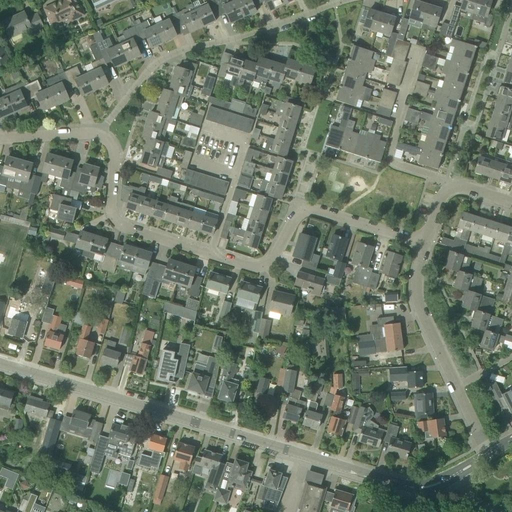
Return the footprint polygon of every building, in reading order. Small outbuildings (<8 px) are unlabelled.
[(70,22),(84,16),(76,0),(62,0),(63,1),(44,9),(48,18),(46,19),(51,28),(57,25),(56,24),(69,18),(70,22)] [(198,1),(191,4),(202,28),(215,22),(214,19),(219,16),(212,0),(200,5),(198,1)] [(227,0),(212,0),(219,16),(226,13),(230,23),(243,17),(234,0),(229,3),(227,0)] [(234,0),(243,17),(256,12),(253,7),(260,4),(257,0),(234,0)] [(257,0),(260,4),(265,1),(270,11),(283,5),(280,0),(257,0)] [(473,14),(477,0),(462,0),(459,13),(465,15),(465,13),(472,16),(473,14)] [(473,14),(471,20),(483,24),(483,26),(489,28),(493,16),(487,14),(491,0),(477,0),(473,13),(473,14)] [(407,25),(420,29),(428,5),(415,1),(407,25)] [(186,9),(173,15),(179,29),(186,25),(190,33),(202,28),(191,4),(184,7),(186,9)] [(428,5),(420,29),(433,33),(441,10),(428,5)] [(358,23),(355,35),(360,37),(362,32),(369,34),(370,31),(377,33),(382,14),(369,10),(364,25),(358,23)] [(2,23),(6,32),(10,39),(30,29),(31,32),(43,27),(37,15),(27,19),(24,12),(2,23)] [(448,25),(444,37),(450,38),(458,15),(452,13),(448,24),(448,25)] [(382,14),(377,33),(383,35),(382,38),(388,40),(389,37),(392,28),(395,18),(382,14)] [(156,25),(155,25),(163,43),(176,36),(174,31),(179,29),(173,15),(161,20),(159,16),(153,19),(156,25)] [(134,26),(133,27),(140,41),(146,38),(151,48),(163,43),(155,25),(149,28),(146,21),(141,23),(139,19),(132,23),(134,26)] [(103,26),(100,20),(94,22),(97,29),(103,26)] [(438,35),(444,37),(448,25),(448,24),(442,23),(438,35)] [(126,41),(119,44),(127,62),(140,56),(134,43),(140,41),(133,27),(122,32),(126,41)] [(400,27),(396,40),(402,41),(406,29),(400,27)] [(86,41),(88,44),(91,45),(94,43),(95,41),(94,38),(90,36),(87,38),(86,41)] [(109,38),(96,44),(102,57),(103,59),(106,64),(112,62),(115,67),(127,62),(119,44),(113,47),(109,38)] [(454,48),(451,55),(472,61),(477,47),(451,39),(449,46),(454,48)] [(396,40),(394,45),(394,46),(408,50),(410,43),(402,41),(396,40)] [(93,70),(87,73),(95,91),(108,85),(103,75),(110,72),(106,64),(103,59),(102,57),(96,44),(96,43),(88,46),(95,62),(90,64),(93,70)] [(384,55),(391,58),(393,52),(394,46),(394,45),(388,44),(384,55)] [(0,66),(10,62),(3,46),(0,47),(0,66)] [(353,46),(348,60),(373,67),(374,61),(370,60),(372,52),(353,46)] [(394,46),(393,52),(406,56),(408,50),(394,46)] [(393,58),(393,59),(404,62),(404,61),(406,56),(393,52),(391,58),(393,58)] [(425,54),(422,61),(436,65),(438,58),(425,54)] [(445,59),(443,67),(468,75),(472,61),(451,55),(449,61),(445,59)] [(236,85),(237,85),(244,61),(230,57),(228,65),(222,63),(218,76),(224,78),(225,74),(232,76),(229,85),(235,87),(236,85)] [(261,89),(263,90),(264,90),(265,87),(265,86),(267,80),(273,63),(259,59),(257,65),(258,65),(252,81),(253,82),(259,84),(259,85),(261,89)] [(393,59),(391,64),(404,69),(406,62),(404,61),(404,62),(393,59)] [(283,77),(284,77),(296,81),(302,65),(288,60),(286,67),(283,77)] [(348,60),(344,74),(364,80),(366,72),(370,74),(373,67),(348,60)] [(253,83),(253,82),(252,81),(258,65),(257,65),(244,61),(237,85),(242,87),(244,80),(253,83)] [(436,65),(422,61),(421,66),(434,70),(436,65)] [(175,74),(173,80),(190,86),(191,85),(197,66),(184,62),(181,69),(177,68),(176,68),(175,68),(174,69),(173,72),(173,74),(175,74)] [(273,63),(267,80),(281,84),(284,77),(283,77),(286,67),(273,63)] [(391,64),(389,70),(402,75),(404,69),(391,64)] [(302,65),(296,81),(310,85),(315,69),(302,65)] [(77,66),(64,72),(71,89),(78,86),(82,96),(95,91),(87,73),(81,76),(77,66)] [(445,75),(443,82),(464,89),(468,75),(443,67),(441,73),(445,75)] [(389,70),(387,76),(400,81),(402,75),(389,70)] [(511,71),(507,70),(503,82),(511,84),(511,71)] [(49,88),(48,88),(56,106),(69,100),(67,95),(73,92),(71,89),(64,72),(58,75),(45,80),(49,88)] [(344,74),(340,87),(369,97),(371,90),(361,87),(364,80),(344,74)] [(400,81),(387,76),(385,82),(398,86),(400,81)] [(37,80),(25,85),(24,86),(31,100),(37,97),(43,111),(56,106),(48,88),(42,91),(37,80)] [(168,86),(166,91),(169,92),(179,95),(183,97),(184,98),(184,97),(188,98),(192,86),(191,85),(190,86),(173,80),(171,86),(170,85),(168,86)] [(416,81),(414,88),(427,92),(429,85),(416,81)] [(6,95),(14,113),(27,107),(25,102),(31,100),(24,86),(25,85),(23,82),(12,87),(11,87),(4,90),(6,95)] [(436,87),(434,94),(459,102),(464,89),(443,82),(441,88),(436,87)] [(369,97),(340,87),(335,101),(355,107),(357,100),(367,103),(369,97)] [(497,100),(511,105),(511,102),(511,91),(498,87),(496,94),(499,95),(497,100)] [(427,92),(414,88),(412,93),(425,97),(427,92)] [(383,89),(381,95),(394,99),(396,93),(383,89)] [(163,90),(159,103),(174,107),(179,108),(183,97),(179,95),(169,92),(166,91),(163,90)] [(437,102),(434,109),(455,116),(459,102),(434,94),(432,101),(437,102)] [(14,113),(6,95),(0,98),(0,97),(0,115),(1,119),(14,113)] [(381,95),(379,101),(392,106),(394,99),(381,95)] [(284,96),(282,103),(288,105),(290,98),(284,96)] [(282,115),(281,116),(296,121),(300,108),(295,106),(288,105),(282,103),(275,100),(274,105),(277,106),(275,113),(282,115)] [(497,100),(494,112),(511,117),(511,112),(509,111),(511,105),(497,100)] [(222,107),(229,109),(231,103),(224,101),(222,107)] [(379,101),(377,107),(391,112),(392,106),(379,101)] [(159,103),(156,114),(170,119),(174,107),(159,103)] [(242,113),(254,117),(257,109),(254,108),(252,109),(250,105),(245,104),(242,113)] [(205,120),(212,122),(216,108),(209,106),(205,120)] [(340,111),(350,114),(351,109),(342,106),(340,111)] [(391,112),(377,107),(376,113),(389,117),(391,112)] [(212,122),(218,124),(222,110),(216,108),(212,122)] [(407,108),(405,115),(419,119),(421,112),(407,108)] [(428,114),(425,121),(450,129),(455,116),(434,109),(432,115),(428,114)] [(218,124),(224,126),(228,112),(222,110),(218,124)] [(197,114),(192,112),(188,123),(200,126),(203,116),(197,114)] [(224,126),(230,128),(235,114),(228,112),(224,126)] [(511,117),(494,112),(490,125),(505,129),(507,122),(511,123),(511,117)] [(150,113),(146,125),(166,132),(166,131),(169,124),(174,126),(176,121),(170,119),(156,114),(150,113)] [(230,128),(237,130),(241,116),(235,114),(230,128)] [(419,119),(405,115),(403,120),(417,124),(419,119)] [(237,130),(243,132),(247,118),(241,116),(237,130)] [(281,116),(278,128),(293,132),(296,121),(281,116)] [(247,118),(243,132),(249,134),(253,120),(247,118)] [(339,150),(352,155),(359,134),(352,132),(355,122),(348,120),(347,125),(339,150)] [(428,129),(426,136),(446,143),(447,140),(448,140),(450,134),(449,133),(450,129),(425,121),(423,128),(428,129)] [(325,146),(339,150),(347,125),(340,123),(338,128),(331,125),(325,146)] [(142,137),(148,139),(157,142),(162,143),(162,142),(166,132),(146,125),(142,137)] [(505,129),(490,125),(486,137),(501,141),(505,129)] [(278,128),(274,139),(274,140),(289,145),(293,132),(278,128)] [(195,141),(197,135),(188,132),(186,137),(186,138),(195,141)] [(352,155),(366,159),(374,134),(367,132),(365,136),(359,134),(352,155)] [(374,134),(366,159),(380,163),(386,143),(379,140),(380,136),(374,134)] [(412,142),(411,146),(411,147),(442,157),(446,143),(426,136),(424,142),(419,141),(418,144),(412,142)] [(186,138),(186,137),(184,137),(181,144),(193,148),(195,141),(186,138)] [(274,140),(274,139),(268,137),(266,143),(272,144),(270,152),(285,157),(289,145),(274,140)] [(148,139),(144,151),(159,156),(164,142),(162,142),(162,143),(157,142),(148,139)] [(411,147),(411,146),(410,149),(416,151),(415,155),(419,156),(417,163),(437,170),(442,157),(411,147)] [(245,154),(258,158),(259,156),(264,158),(266,154),(260,152),(248,148),(245,154)] [(159,156),(144,151),(140,163),(155,168),(159,156)] [(60,158),(48,154),(40,181),(46,183),(48,175),(55,177),(60,158)] [(275,162),(273,169),(272,170),(288,175),(292,162),(271,156),(269,161),(275,162)] [(8,177),(14,179),(20,161),(7,157),(4,167),(0,166),(0,184),(5,186),(8,177)] [(60,158),(55,177),(61,178),(59,187),(70,191),(75,173),(70,172),(73,161),(60,158)] [(474,172),(487,176),(492,162),(479,158),(474,172)] [(487,176),(499,180),(505,161),(500,159),(498,164),(492,162),(487,176)] [(18,190),(30,193),(34,182),(35,176),(29,174),(32,164),(20,161),(14,179),(21,181),(18,190)] [(244,161),(240,173),(245,175),(247,168),(250,169),(252,163),(244,161)] [(511,186),(511,184),(511,180),(511,162),(505,161),(499,180),(506,182),(506,184),(510,186),(511,186)] [(102,185),(103,184),(103,182),(104,178),(97,176),(98,169),(84,165),(81,175),(75,173),(70,191),(85,195),(86,190),(94,193),(95,188),(101,189),(102,185)] [(156,174),(170,178),(172,171),(158,167),(156,174)] [(271,174),(269,182),(284,187),(284,186),(286,186),(287,185),(288,181),(288,180),(286,179),(288,175),(272,170),(273,169),(265,167),(263,172),(271,174)] [(183,183),(189,185),(194,171),(187,169),(183,183)] [(189,185),(195,186),(200,173),(194,171),(189,185)] [(148,181),(149,181),(150,176),(142,173),(142,175),(141,178),(141,179),(141,180),(142,181),(143,182),(148,183),(148,181)] [(195,186),(201,188),(205,175),(200,173),(195,186)] [(236,184),(236,186),(240,187),(249,190),(253,177),(245,175),(240,173),(236,184)] [(201,188),(207,190),(211,177),(205,175),(201,188)] [(207,190),(213,192),(217,178),(211,177),(207,190)] [(213,192),(218,194),(223,180),(217,178),(213,192)] [(269,182),(262,179),(257,192),(265,194),(265,195),(280,200),(284,187),(269,182)] [(223,180),(218,194),(224,196),(229,182),(223,180)] [(34,182),(30,193),(37,195),(40,184),(34,182)] [(126,208),(139,212),(144,197),(143,197),(145,190),(141,188),(138,190),(129,187),(121,185),(120,198),(128,201),(126,208)] [(235,188),(231,201),(237,203),(239,198),(244,200),(247,192),(235,188)] [(198,196),(210,200),(211,195),(199,191),(198,196)] [(57,211),(56,219),(73,223),(76,209),(69,207),(71,200),(53,195),(49,210),(57,211)] [(211,195),(210,200),(222,204),(223,199),(211,195)] [(256,195),(252,208),(267,213),(268,212),(269,212),(270,212),(272,208),(270,207),(269,206),(271,200),(256,195)] [(139,212),(151,216),(156,201),(144,197),(139,212)] [(163,220),(176,224),(182,203),(169,199),(167,204),(168,204),(163,220)] [(151,216),(163,220),(168,204),(167,204),(156,201),(151,216)] [(231,201),(227,213),(235,215),(237,208),(235,208),(237,203),(231,201)] [(176,224),(188,228),(194,207),(182,203),(176,224)] [(188,228),(200,231),(205,216),(206,211),(194,207),(188,228)] [(252,208),(249,220),(264,225),(267,213),(252,208)] [(451,248),(463,251),(465,246),(469,231),(470,231),(474,216),(462,212),(457,227),(462,229),(459,239),(454,237),(451,248)] [(24,222),(27,215),(20,213),(18,221),(24,222)] [(227,213),(224,225),(230,227),(232,222),(237,216),(235,215),(227,213)] [(205,216),(200,231),(212,235),(217,220),(205,216)] [(481,235),(486,220),(474,216),(470,231),(481,235)] [(249,220),(245,231),(245,232),(260,237),(264,225),(249,220)] [(493,239),(498,224),(486,220),(481,235),(493,239)] [(505,242),(510,228),(498,224),(493,239),(505,242)] [(230,227),(224,225),(223,228),(220,238),(226,240),(230,227)] [(29,234),(35,236),(37,229),(31,227),(29,234)] [(47,236),(63,240),(65,232),(49,227),(47,236)] [(245,232),(245,231),(234,228),(232,234),(244,238),(242,244),(256,249),(260,237),(245,232)] [(499,263),(505,265),(511,267),(511,262),(511,261),(505,259),(510,244),(511,244),(511,228),(510,228),(505,242),(500,257),(499,263)] [(81,256),(87,257),(94,236),(80,232),(75,248),(83,250),(81,256)] [(301,267),(310,270),(315,271),(317,263),(309,260),(315,239),(316,236),(315,234),(311,233),(309,234),(308,237),(300,234),(293,256),(303,259),(301,267)] [(344,250),(347,240),(332,235),(325,259),(339,263),(344,250)] [(100,269),(107,271),(114,250),(105,247),(107,240),(94,236),(87,257),(93,259),(94,254),(104,257),(100,269)] [(351,282),(367,287),(372,273),(371,272),(372,269),(366,267),(373,248),(358,243),(352,264),(358,266),(357,268),(356,267),(351,282)] [(115,266),(131,271),(138,248),(131,246),(130,247),(125,246),(122,252),(114,250),(107,271),(113,273),(115,266)] [(463,251),(475,255),(477,250),(465,246),(463,251)] [(138,248),(131,271),(144,275),(146,270),(152,252),(138,248)] [(475,255),(487,259),(489,254),(477,250),(475,255)] [(379,272),(386,274),(395,277),(402,257),(385,252),(379,272)] [(444,268),(458,272),(458,271),(466,273),(469,265),(466,264),(468,258),(449,252),(444,268)] [(487,259),(499,263),(500,257),(489,254),(487,259)] [(163,280),(176,284),(182,264),(169,259),(166,269),(157,266),(155,272),(154,274),(155,274),(153,280),(162,283),(163,280)] [(341,279),(345,266),(336,263),(332,276),(341,279)] [(182,264),(176,284),(189,288),(187,294),(196,297),(202,278),(193,276),(196,268),(182,264)] [(50,296),(57,273),(47,270),(40,293),(50,296)] [(465,292),(467,293),(467,292),(472,294),(472,293),(474,285),(480,287),(482,280),(466,274),(466,273),(458,271),(458,272),(453,288),(465,292)] [(153,280),(155,274),(154,274),(148,272),(141,294),(148,296),(153,280)] [(298,272),(294,285),(301,287),(311,291),(310,294),(319,296),(324,280),(307,275),(298,272)] [(206,288),(226,294),(231,279),(210,273),(206,288)] [(372,273),(367,287),(375,290),(379,275),(372,273)] [(332,276),(328,275),(326,283),(338,287),(341,279),(332,276)] [(76,279),(74,287),(81,289),(83,281),(76,279)] [(84,290),(90,292),(91,288),(102,291),(104,286),(87,282),(84,290)] [(236,298),(256,304),(261,288),(241,282),(236,298)] [(511,291),(505,289),(503,294),(504,295),(503,297),(511,299),(511,291)] [(117,290),(115,296),(123,299),(125,292),(117,290)] [(269,312),(289,317),(294,297),(274,292),(269,312)] [(476,312),(485,316),(486,314),(488,305),(492,307),(494,300),(472,293),(472,294),(467,292),(467,293),(465,292),(462,301),(464,302),(462,307),(476,312)] [(495,300),(502,302),(503,297),(504,295),(503,294),(498,293),(495,300)] [(502,302),(511,305),(511,299),(503,297),(502,302)] [(26,323),(20,321),(26,301),(17,299),(11,319),(12,320),(8,334),(21,338),(26,323)] [(189,308),(197,310),(199,302),(191,299),(189,308)] [(165,301),(162,310),(194,320),(197,310),(189,308),(185,307),(165,301)] [(223,301),(218,317),(226,319),(231,303),(223,301)] [(96,332),(104,334),(111,308),(103,306),(96,332)] [(46,307),(41,322),(49,324),(47,332),(48,332),(47,336),(44,345),(59,350),(62,340),(63,336),(56,334),(58,327),(61,318),(57,317),(55,317),(52,316),(54,310),(48,308),(46,307)] [(249,331),(258,333),(259,332),(261,318),(262,312),(253,310),(249,331)] [(473,313),(471,320),(473,321),(471,327),(485,332),(485,331),(493,334),(494,333),(496,324),(501,326),(503,321),(503,319),(486,314),(485,316),(476,312),(476,314),(473,313)] [(336,314),(337,322),(345,321),(344,314),(336,314)] [(293,325),(303,327),(304,317),(295,316),(293,325)] [(364,335),(365,341),(401,337),(399,324),(394,324),(393,317),(376,319),(377,326),(383,325),(384,332),(379,333),(378,332),(372,333),(372,334),(364,335)] [(258,333),(257,338),(267,340),(271,320),(261,318),(259,332),(258,333)] [(76,348),(78,348),(76,355),(89,359),(94,343),(87,341),(91,327),(83,325),(76,348)] [(119,343),(127,345),(132,329),(123,326),(119,343)] [(130,371),(141,375),(150,345),(154,333),(145,330),(141,343),(137,356),(135,355),(130,371)] [(485,331),(485,332),(480,347),(492,351),(496,342),(503,344),(504,340),(504,338),(505,337),(499,335),(499,334),(494,333),(493,334),(485,331)] [(211,349),(219,351),(222,338),(216,336),(211,349)] [(401,337),(365,341),(357,342),(359,354),(369,353),(368,347),(374,346),(386,345),(386,352),(402,350),(401,337)] [(101,363),(116,367),(120,353),(113,351),(116,342),(107,340),(101,363)] [(221,352),(229,354),(231,344),(223,342),(221,352)] [(162,350),(156,380),(168,382),(168,380),(173,381),(174,377),(182,379),(189,345),(180,343),(177,356),(172,355),(173,352),(162,350)] [(275,352),(283,356),(289,344),(280,343),(275,352)] [(188,389),(187,391),(196,394),(197,392),(200,393),(203,385),(214,389),(220,360),(209,356),(205,367),(195,364),(188,389)] [(238,380),(232,378),(234,374),(236,374),(238,369),(236,368),(237,364),(227,361),(220,382),(223,383),(219,399),(231,402),(238,380)] [(388,368),(389,382),(407,381),(407,388),(422,388),(421,372),(407,372),(406,367),(388,368)] [(284,380),(282,394),(292,394),(296,371),(285,369),(283,380),(284,380)] [(332,374),(333,388),(342,388),(341,374),(332,374)] [(254,409),(271,415),(276,398),(265,395),(267,389),(267,388),(269,380),(261,377),(256,393),(259,394),(254,409)] [(275,393),(282,394),(284,380),(283,380),(277,379),(275,393)] [(311,392),(319,395),(323,382),(315,379),(311,392)] [(489,385),(498,403),(504,401),(507,407),(510,413),(511,412),(511,387),(509,389),(510,390),(501,394),(495,382),(489,385)] [(11,404),(14,392),(0,388),(0,408),(12,412),(15,405),(11,404)] [(390,393),(390,401),(405,400),(405,392),(390,393)] [(323,405),(330,407),(331,407),(335,396),(334,395),(326,393),(323,405)] [(413,395),(414,419),(426,419),(426,415),(432,414),(431,394),(413,395)] [(331,407),(330,407),(329,410),(332,411),(328,423),(330,424),(327,432),(341,436),(345,420),(338,418),(344,397),(334,395),(335,396),(331,407)] [(44,438),(47,439),(43,452),(50,454),(51,450),(52,450),(55,441),(61,422),(52,419),(54,412),(48,410),(49,405),(41,402),(42,401),(29,397),(24,412),(46,418),(46,417),(51,419),(44,438)] [(282,418),(297,423),(301,410),(303,411),(306,402),(289,397),(282,418)] [(303,424),(317,429),(322,414),(315,412),(318,403),(310,401),(303,424)] [(347,422),(354,425),(355,425),(359,409),(359,408),(358,408),(352,406),(347,422)] [(355,425),(354,425),(352,432),(361,434),(359,441),(378,447),(383,429),(377,427),(376,429),(367,427),(369,420),(370,419),(371,418),(372,417),(373,416),(373,415),(373,413),(372,412),(369,407),(366,409),(359,406),(359,408),(359,409),(355,425)] [(91,430),(88,441),(96,443),(102,424),(95,422),(95,421),(89,419),(90,416),(74,411),(68,428),(77,431),(78,427),(86,430),(87,429),(91,430)] [(11,436),(22,437),(23,419),(13,418),(11,436)] [(432,433),(433,438),(445,437),(443,419),(418,422),(419,433),(428,432),(428,433),(432,433)] [(384,441),(390,443),(386,454),(406,459),(410,444),(395,439),(398,427),(389,424),(384,441)] [(135,443),(127,441),(131,428),(120,425),(120,427),(113,425),(107,444),(117,447),(116,453),(130,457),(135,443)] [(141,454),(138,466),(149,469),(151,465),(158,468),(162,456),(163,456),(164,454),(162,453),(167,439),(152,435),(149,444),(147,449),(152,450),(150,456),(141,454)] [(178,468),(188,471),(195,448),(178,443),(173,460),(180,462),(178,468)] [(90,465),(89,471),(98,474),(100,468),(106,449),(96,446),(95,450),(90,465)] [(88,448),(83,463),(90,465),(95,450),(88,448)] [(200,475),(202,467),(210,469),(204,488),(216,492),(223,470),(225,465),(219,463),(222,456),(205,450),(202,459),(197,457),(192,473),(200,475)] [(54,459),(50,469),(68,475),(71,465),(54,459)] [(220,480),(216,492),(225,495),(228,487),(245,492),(248,482),(251,472),(245,471),(247,464),(235,460),(232,470),(231,473),(223,471),(222,476),(220,480)] [(2,467),(0,472),(0,474),(16,481),(19,474),(2,467)] [(33,478),(43,482),(47,471),(37,467),(33,478)] [(275,511),(282,492),(287,478),(280,476),(281,474),(280,474),(279,472),(276,471),(274,472),(269,470),(267,477),(264,476),(257,499),(264,501),(262,506),(275,511)] [(152,503),(160,505),(168,477),(160,474),(152,503)] [(130,497),(144,502),(152,480),(137,475),(130,497)] [(70,494),(79,498),(84,483),(75,479),(70,494)] [(305,481),(296,511),(319,511),(323,501),(325,492),(327,488),(305,481)] [(349,511),(348,511),(349,506),(352,507),(355,498),(352,497),(352,496),(335,490),(330,507),(342,510),(341,511),(349,511)] [(18,510),(22,511),(23,511),(28,501),(22,499),(18,510)] [(28,501),(23,511),(29,511),(33,503),(28,501)]
